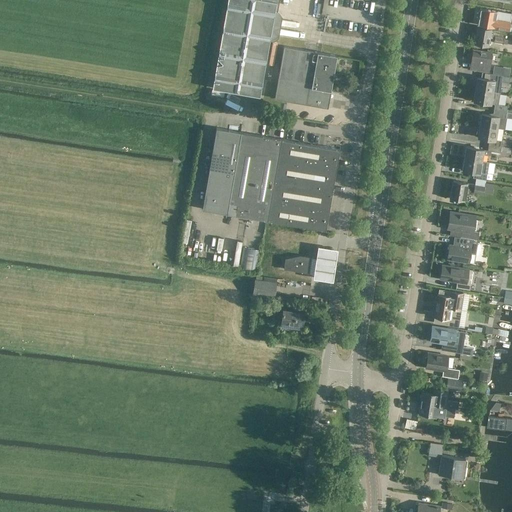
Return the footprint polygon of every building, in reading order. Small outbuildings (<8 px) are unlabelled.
[(277,0),(227,0),(212,88),(260,97),(277,0)] [(510,22),(511,14),(480,9),(479,16),(498,20),(502,21),(510,22)] [(509,30),(510,22),(502,21),(498,20),(479,16),(477,24),(509,30)] [(492,38),(493,34),(490,33),(491,29),(477,27),(474,44),(488,46),(490,38),(492,38)] [(328,108),(337,56),(284,47),(275,99),(328,108)] [(488,73),(491,53),(473,50),(471,59),(472,60),(470,70),(488,73)] [(501,70),(502,67),(494,65),(493,73),(496,74),(500,75),(501,70)] [(500,93),(502,76),(489,74),(489,79),(477,77),(475,89),(493,92),(500,93)] [(506,112),(507,106),(498,104),(500,93),(493,92),(475,89),(473,101),(494,104),(493,110),(506,112)] [(505,118),(506,112),(493,110),(493,115),(481,113),(479,125),(498,128),(503,129),(505,117),(505,118)] [(511,148),(511,144),(501,142),(502,140),(501,140),(503,129),(498,128),(479,125),(478,138),(489,139),(489,145),(511,148)] [(267,221),(282,139),(215,128),(201,209),(267,221)] [(340,150),(340,149),(282,139),(267,221),(327,231),(327,230),(325,230),(332,191),(333,191),(333,190),(332,190),(339,150),(340,150)] [(511,148),(489,145),(488,150),(466,147),(465,158),(482,161),(483,154),(490,155),(491,151),(500,152),(510,153),(511,148)] [(476,178),(485,180),(488,162),(482,161),(465,158),(463,170),(474,172),(473,177),(476,178)] [(468,193),(469,189),(466,188),(467,183),(452,180),(449,198),(464,201),(466,193),(468,193)] [(485,187),(474,185),(473,193),(484,195),(485,187)] [(462,230),(461,237),(473,239),(477,240),(479,232),(473,231),(475,216),(450,212),(447,228),(462,230)] [(456,237),(455,243),(457,243),(456,246),(450,245),(448,259),(469,262),(470,253),(476,254),(477,243),(473,242),(473,239),(461,237),(461,238),(456,237)] [(256,272),(260,251),(244,248),(240,269),(256,272)] [(310,273),(312,258),(300,256),(286,259),(284,270),(310,273)] [(468,269),(442,265),(440,279),(457,281),(456,287),(470,290),(471,283),(466,282),(468,269)] [(276,282),(276,279),(256,276),(256,279),(255,279),(253,294),(274,297),(276,282)] [(461,309),(463,293),(439,289),(439,294),(437,294),(436,305),(461,309)] [(458,326),(461,309),(436,305),(434,316),(435,317),(434,322),(458,326)] [(301,331),(304,313),(284,310),(281,328),(301,331)] [(429,343),(443,345),(442,350),(463,353),(466,332),(431,326),(429,343)] [(492,334),(493,328),(482,326),(482,328),(475,327),(474,331),(481,332),(492,334)] [(472,356),(473,348),(464,347),(463,354),(472,356)] [(458,379),(459,370),(446,368),(448,356),(428,353),(428,357),(425,358),(424,363),(426,364),(426,368),(443,370),(442,376),(458,379)] [(487,382),(488,373),(480,372),(479,381),(487,382)] [(462,380),(447,377),(446,388),(460,391),(462,380)] [(421,399),(420,403),(458,410),(459,401),(446,399),(447,392),(433,389),(433,393),(422,392),(422,394),(420,395),(420,397),(421,399)] [(474,409),(483,410),(484,402),(475,401),(474,409)] [(458,410),(420,403),(419,407),(418,408),(418,410),(419,411),(419,413),(444,418),(444,416),(454,418),(454,413),(462,415),(463,410),(458,409),(458,410)] [(496,403),(491,409),(500,411),(501,403),(496,403)] [(511,418),(492,415),(490,426),(511,428),(511,418)] [(416,428),(418,420),(408,417),(406,425),(416,428)] [(429,454),(442,455),(444,442),(431,441),(429,454)] [(462,478),(465,459),(441,455),(438,475),(462,478)] [(439,511),(440,507),(441,506),(418,502),(416,511),(439,511)]
